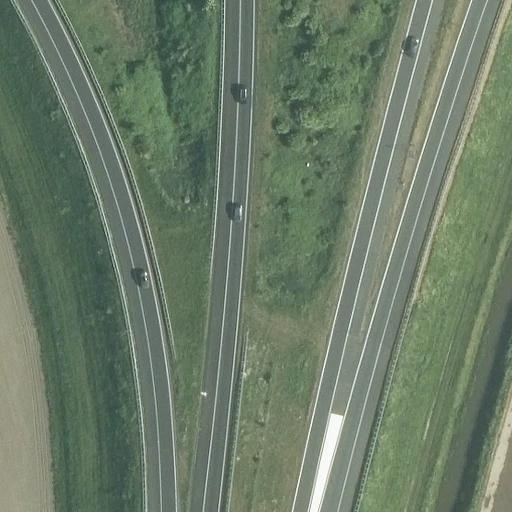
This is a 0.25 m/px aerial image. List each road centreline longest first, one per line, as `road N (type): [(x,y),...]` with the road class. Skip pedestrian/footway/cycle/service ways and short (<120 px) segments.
road 1 (motorway): [(326,511),(479,0)]
road 2 (motorway): [(39,0),(107,150),(137,254),(158,366),(168,511)]
road 3 (motorway): [(303,511),(424,0)]
road 4 (motorway): [(249,0),(211,511)]
